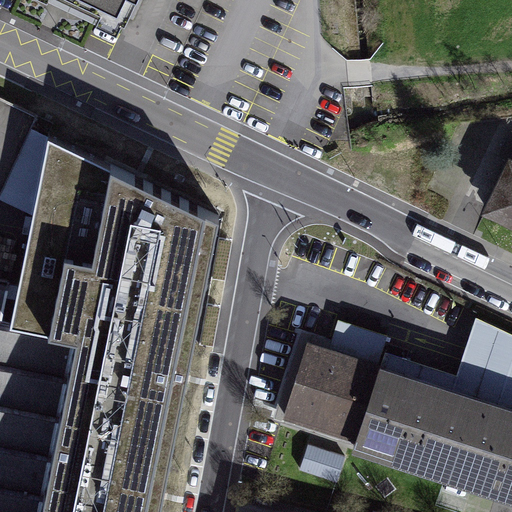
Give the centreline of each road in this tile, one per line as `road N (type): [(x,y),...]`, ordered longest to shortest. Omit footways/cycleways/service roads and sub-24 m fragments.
road 1 (residential): [(285,178),(251,275),(208,511)]
road 2 (tertiary): [(285,178),(0,42)]
road 3 (tertiary): [(511,286),(285,178)]
